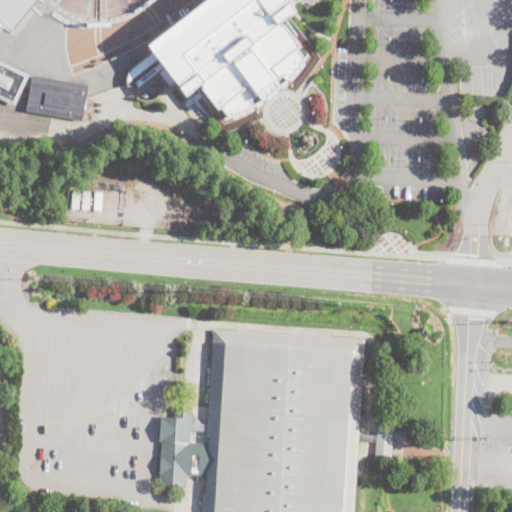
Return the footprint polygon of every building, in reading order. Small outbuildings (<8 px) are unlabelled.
[(0,0),(156,0),(140,13),(128,20),(114,24),(101,25),(88,24),(75,21),(61,14),(44,1),(42,5),(37,1),(7,34),(0,27),(0,0)] [(275,90),(277,92),(267,100),(266,97),(240,112),(228,116),(221,106),(217,109),(201,88),(203,86),(201,84),(184,95),(147,45),(205,0),(284,0),(293,11),(279,22),(305,58),(293,73),(275,90)] [(41,46),(48,37),(42,32),(42,31),(32,23),(24,33),(41,46)] [(14,106),(0,99),(0,61),(28,75),(14,106)] [(88,86),(81,120),(27,110),(33,76),(88,86)] [(80,189),(79,208),(71,207),(72,189),(80,189)] [(91,190),(89,209),(81,208),(83,190),(91,190)] [(103,191),(101,209),(93,209),(95,190),(103,191)] [(358,441),(353,511),(201,511),(203,493),(206,493),(207,476),(187,474),(186,486),(159,484),(161,443),(159,443),(160,416),(174,417),(175,405),(192,406),(192,414),(191,430),(190,443),(209,444),(209,438),(206,438),(207,430),(207,424),(214,329),(364,340),(359,434),(358,441)] [(198,424),(207,424),(207,430),(191,430),(192,414),(198,424)] [(391,460),(375,459),(376,442),(376,435),(377,418),(393,419),(391,460)] [(376,435),(376,442),(358,441),(359,434),(376,435)]
